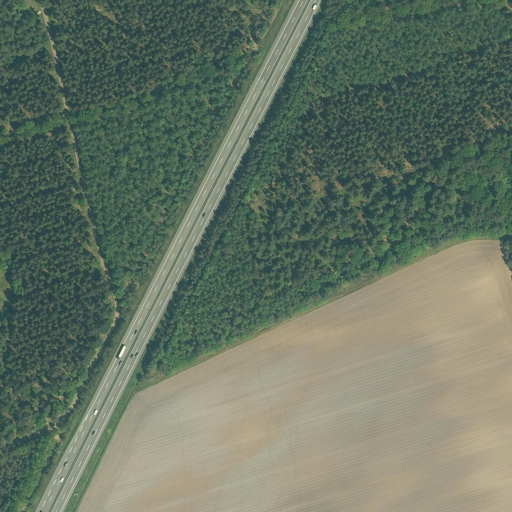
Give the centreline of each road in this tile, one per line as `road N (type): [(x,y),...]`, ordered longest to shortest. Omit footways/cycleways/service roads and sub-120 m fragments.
road 1 (motorway): [(56,511),(316,0)]
road 2 (motorway): [(304,0),(44,511)]
road 3 (track): [(69,418),(120,313),(41,0)]
road 4 (unclassified): [(511,245),(454,244),(139,397)]
